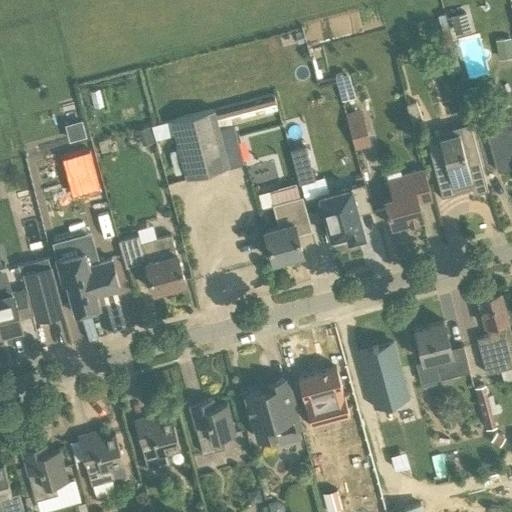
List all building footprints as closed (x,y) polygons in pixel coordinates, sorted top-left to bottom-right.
[(449,16),(453,29),(469,25),(465,12),(449,16)] [(441,26),(440,26),(443,37),(444,37),(451,35),(450,31),(448,24),(441,26)] [(498,61),(511,57),(511,44),(511,37),(494,40),(498,61)] [(274,94),(214,109),(217,120),(231,117),(277,105),(274,94)] [(413,131),(423,122),(415,101),(405,104),(413,131)] [(214,109),(170,121),(187,179),(229,168),(220,129),(217,120),(214,109)] [(357,146),(371,142),(362,111),(349,115),(357,146)] [(64,137),(81,134),(78,117),(61,121),(64,137)] [(231,117),(217,120),(220,129),(233,125),(231,117)] [(425,132),(442,197),(456,193),(456,192),(472,188),(473,194),(488,190),(469,120),(425,132)] [(511,121),(485,129),(497,171),(511,166),(511,121)] [(150,126),(143,128),(147,144),(153,142),(155,142),(150,126)] [(306,146),(291,149),(300,183),(315,179),(306,146)] [(99,187),(89,150),(62,157),(72,194),(99,187)] [(388,211),(392,227),(423,219),(419,203),(432,199),(424,169),(401,175),(400,170),(386,174),(392,196),(384,198),(387,208),(386,208),(387,211),(388,211)] [(350,238),(359,236),(358,231),(365,229),(359,207),(371,204),(365,180),(340,187),(342,197),(317,204),(321,219),(326,217),(331,237),(349,233),(350,238)] [(282,202),(273,204),(279,226),(265,230),(273,261),(303,253),(298,234),(312,230),(302,196),(300,196),(297,183),(278,189),(282,202)] [(126,268),(146,262),(154,291),(185,282),(177,253),(177,254),(171,234),(141,243),(139,234),(118,240),(126,268)] [(84,251),(55,259),(62,284),(68,282),(76,313),(101,306),(98,294),(119,289),(111,258),(88,264),(84,251)] [(37,319),(63,312),(52,267),(25,274),(37,319)] [(0,270),(0,333),(22,328),(19,317),(31,313),(28,302),(25,290),(12,293),(6,269),(0,270)] [(486,325),(489,334),(477,337),(486,373),(511,366),(511,336),(500,292),(479,298),(486,325)] [(463,344),(451,348),(444,320),(414,328),(423,361),(435,358),(440,378),(470,371),(463,344)] [(393,343),(359,353),(374,410),(408,400),(393,343)] [(337,365),(300,375),(312,420),(349,409),(337,365)] [(246,396),(258,440),(301,428),(287,378),(260,386),(262,391),(246,396)] [(476,387),(487,429),(496,427),(492,414),(488,396),(485,384),(476,387)] [(189,405),(203,454),(225,448),(222,438),(235,434),(227,403),(215,407),(212,399),(189,405)] [(157,414),(134,420),(147,469),(170,463),(167,453),(180,449),(172,419),(159,422),(157,414)] [(420,423),(405,427),(415,468),(430,464),(420,423)] [(101,429),(77,436),(91,485),(113,479),(110,469),(124,465),(115,434),(103,438),(101,429)] [(496,432),(492,441),(500,445),(504,436),(496,432)] [(302,437),(279,442),(282,461),(306,456),(302,437)] [(45,445),(21,451),(35,500),(57,494),(55,484),(68,481),(59,450),(47,453),(45,445)] [(0,511),(23,511),(19,494),(12,496),(3,465),(0,466),(0,511)] [(246,491),(249,503),(261,501),(259,488),(246,491)] [(330,511),(343,509),(337,489),(322,493),(327,511),(330,511)] [(276,500),(269,502),(271,511),(285,511),(284,505),(276,500)] [(425,511),(423,502),(387,511),(425,511)]
